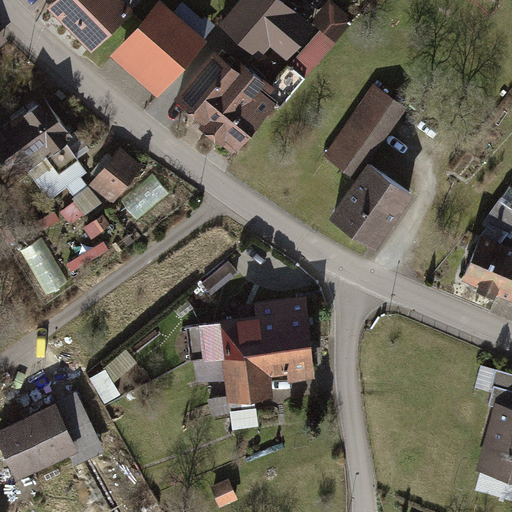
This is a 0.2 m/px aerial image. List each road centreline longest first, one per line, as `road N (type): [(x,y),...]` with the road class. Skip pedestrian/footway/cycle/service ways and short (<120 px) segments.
road 1 (residential): [(0,0),(137,123),(231,192)]
road 2 (residential): [(0,365),(231,192)]
road 3 (residential): [(363,273),(349,310),(347,355),(365,511)]
road 4 (residential): [(363,273),(511,337)]
road 5 (residential): [(231,192),(363,273)]
